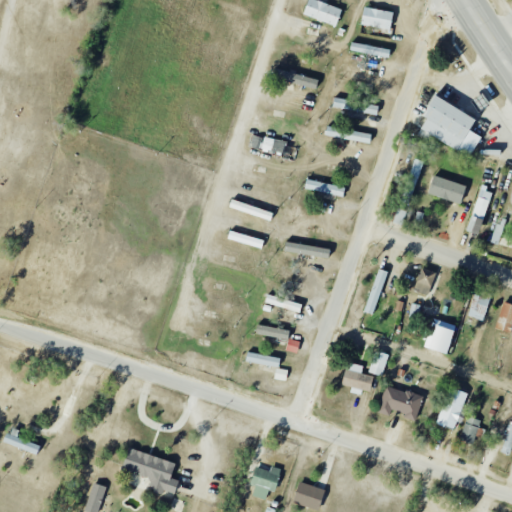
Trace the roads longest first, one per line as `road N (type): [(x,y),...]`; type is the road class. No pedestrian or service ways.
road 1 (residential): [(511,493),(0,325)]
road 2 (residential): [(299,421),(442,0)]
road 3 (residential): [(284,0),(184,293)]
road 4 (residential): [(511,277),(365,228)]
